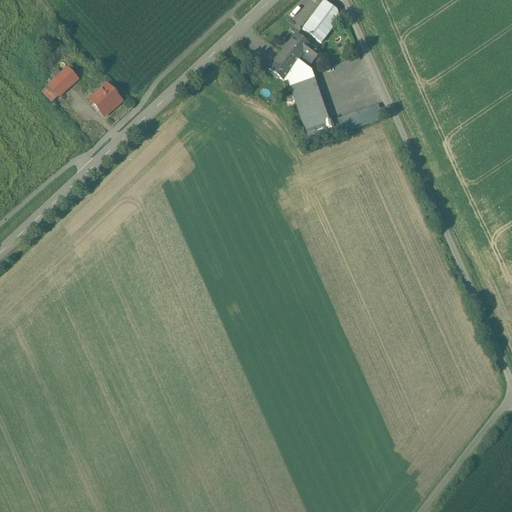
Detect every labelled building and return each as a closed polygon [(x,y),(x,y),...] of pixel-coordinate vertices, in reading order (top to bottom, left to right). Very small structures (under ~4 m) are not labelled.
[(336,10),(324,1),(302,30),(320,44),(339,19),(336,10)] [(297,62),(298,61),(303,53),(313,61),(319,53),(296,35),(284,51),(297,62)] [(297,62),(284,51),(269,70),(284,82),(287,81),(307,139),(329,131),(329,132),(333,130),(330,121),(328,122),(311,71),(308,68),(308,69),(298,61),(297,62)] [(68,69),(48,87),(58,97),(77,79),(68,69)] [(108,87),(102,92),(101,91),(89,101),(103,118),(121,102),(108,87)] [(378,106),(336,120),(341,135),(383,120),(378,106)]
